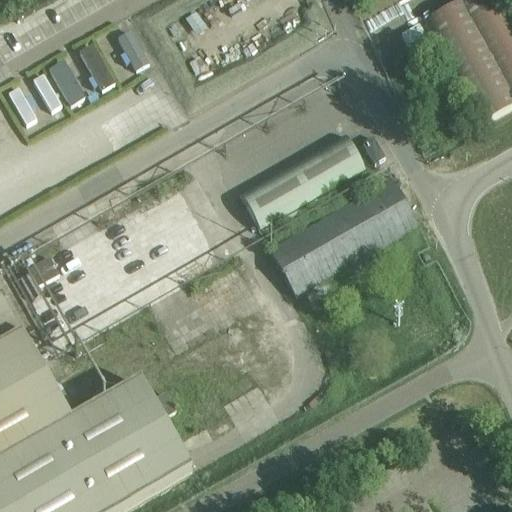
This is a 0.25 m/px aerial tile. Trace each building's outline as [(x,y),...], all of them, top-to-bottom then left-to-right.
[(511,110),(511,14),(504,0),(468,0),(424,25),(481,128),(511,110)] [(149,67),(130,35),(117,42),(137,75),(149,67)] [(115,87),(93,48),(80,56),(102,94),(115,87)] [(78,99),(59,67),(49,73),(67,105),(78,99)] [(37,123),(19,92),(8,99),(26,129),(37,123)] [(262,236),(366,176),(344,137),(240,197),(262,236)] [(374,141),(363,147),(374,168),(385,162),(374,141)] [(366,260),(418,230),(392,185),(270,255),(296,300),(349,270),(357,284),(374,274),(366,260)] [(177,415),(166,397),(151,406),(141,388),(72,428),(0,302),(0,511),(129,511),(191,477),(161,424),(177,415)]
